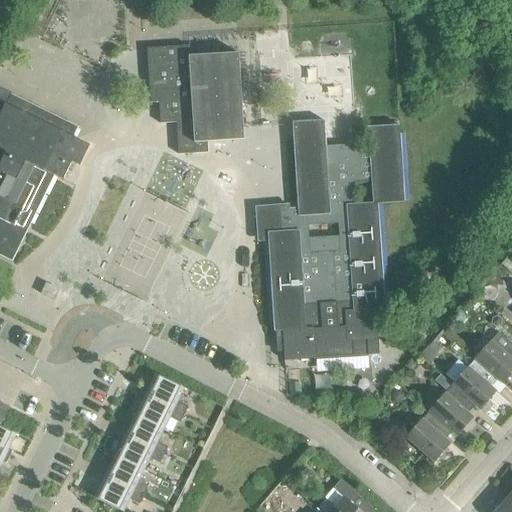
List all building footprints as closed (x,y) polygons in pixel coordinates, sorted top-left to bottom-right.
[(243,140),(240,97),(238,53),(189,57),(188,46),(146,49),(150,104),(158,103),(159,125),(176,123),(178,155),(207,153),(207,143),(243,140)] [(77,128),(48,114),(10,95),(11,95),(0,89),(0,256),(11,262),(53,176),(63,181),(71,163),(79,167),(89,146),(72,138),(77,128)] [(289,209),(254,212),(256,235),(267,234),(268,257),(273,332),(282,332),(283,361),(353,356),(352,341),(366,340),(367,355),(376,354),(375,339),(377,339),(375,310),(384,309),(377,204),(404,202),(398,125),(367,128),(368,151),(325,154),(323,120),(291,123),(292,128),(297,209),(289,210),(289,209)] [(40,294),(53,300),(58,290),(45,283),(40,294)] [(491,318),(490,324),(495,327),(500,325),(501,320),(497,316),(491,318)] [(475,360),(497,380),(502,384),(511,372),(511,344),(498,333),(475,360)] [(432,342),(419,357),(428,366),(437,356),(435,354),(440,349),(432,342)] [(475,360),(452,386),(474,406),(479,410),(495,392),(490,388),(497,380),(475,360)] [(144,387),(141,394),(183,415),(187,407),(176,401),(182,388),(156,375),(149,390),(144,387)] [(429,412),(451,432),(456,436),(472,418),(467,414),(474,406),(452,386),(429,412)] [(395,391),(391,394),(391,399),(395,402),(399,402),(403,399),(403,394),(399,391),(395,391)] [(142,403),(135,417),(162,430),(168,417),(179,423),(183,415),(141,394),(138,400),(142,403)] [(0,402),(0,427),(10,408),(0,402)] [(451,432),(429,412),(406,438),(433,463),(449,445),(444,440),(451,432)] [(124,428),(121,435),(163,456),(167,447),(156,442),(162,430),(135,417),(129,430),(124,428)] [(0,453),(9,458),(12,451),(7,449),(14,434),(0,427),(0,453)] [(122,444),(115,457),(142,471),(148,458),(159,464),(163,456),(121,435),(117,441),(122,444)] [(0,463),(1,462),(5,464),(9,458),(0,453),(0,463)] [(104,469),(100,476),(143,497),(147,488),(136,483),(142,471),(115,457),(108,471),(104,469)] [(143,497),(100,476),(97,482),(102,485),(95,499),(121,511),(122,511),(128,499),(139,505),(143,497)] [(316,510),(317,511),(358,511),(351,506),(358,497),(340,482),(316,510)] [(511,511),(511,501),(508,498),(496,511),(511,511)]
